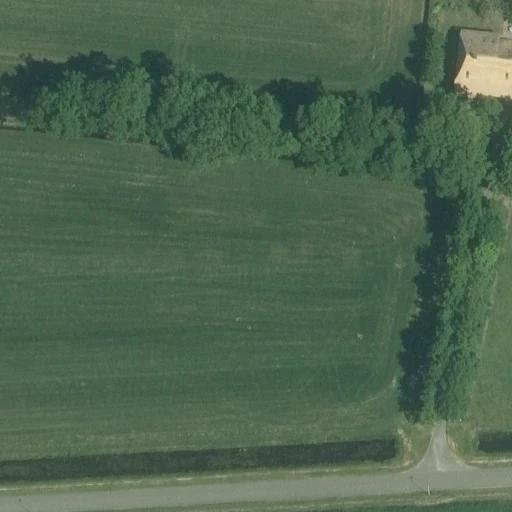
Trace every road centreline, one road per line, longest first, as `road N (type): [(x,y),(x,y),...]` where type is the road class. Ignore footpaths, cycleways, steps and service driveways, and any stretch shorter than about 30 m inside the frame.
road 1 (track): [(511,164),(0,112)]
road 2 (unclassified): [(0,507),(435,482)]
road 3 (unclassified): [(435,482),(492,162)]
